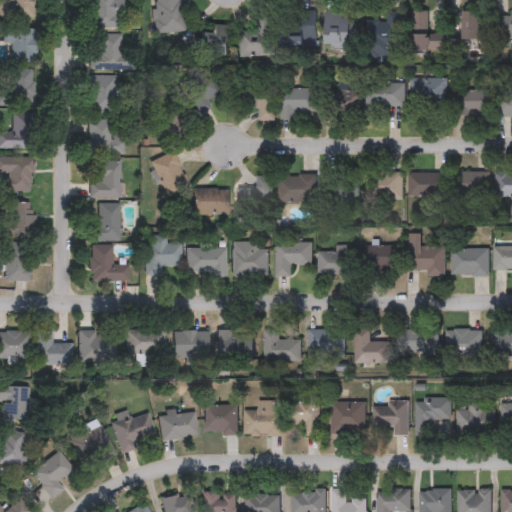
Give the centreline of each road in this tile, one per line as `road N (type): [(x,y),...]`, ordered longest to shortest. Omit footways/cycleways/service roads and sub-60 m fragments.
road 1 (residential): [(0,301),(511,303)]
road 2 (residential): [(511,462),(230,460),(134,480),(78,511)]
road 3 (residential): [(66,0),(66,302)]
road 4 (residential): [(511,142),(225,142)]
